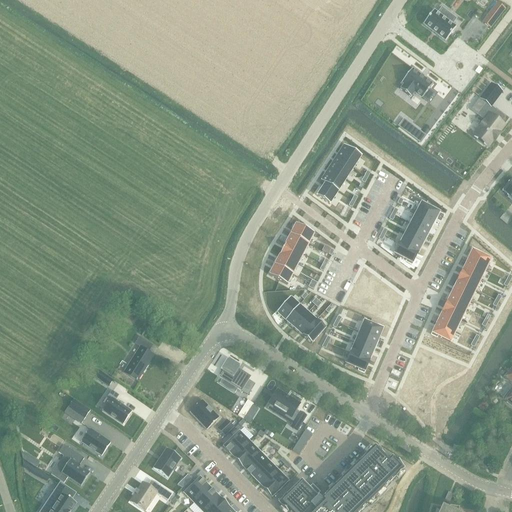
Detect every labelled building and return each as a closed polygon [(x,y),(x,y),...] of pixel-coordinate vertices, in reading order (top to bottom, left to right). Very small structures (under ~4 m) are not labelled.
[(496,3),(487,16),(495,22),(505,9),(496,3)] [(433,11),(423,25),(445,42),(456,28),(452,25),(456,19),(448,14),(444,19),(437,14),(433,11)] [(404,84),(400,88),(410,97),(414,92),(421,99),(421,98),(427,102),(434,94),(429,90),(432,85),(426,79),(420,74),(413,68),(401,82),(404,84)] [(485,121),(474,137),(487,147),(493,140),(494,141),(499,133),(498,132),(504,125),(500,123),(505,117),(491,107),(502,93),(491,84),(479,99),(486,104),(477,115),(485,121)] [(413,127),(408,134),(415,139),(420,132),(413,127)] [(349,137),(342,147),(358,158),(365,149),(349,137)] [(342,147),(335,156),(351,167),(358,158),(342,147)] [(335,156),(328,165),(344,177),(351,167),(335,156)] [(328,165),(321,176),(338,186),(344,177),(328,165)] [(511,179),(503,190),(511,198),(511,179)] [(422,204),(417,213),(434,223),(440,213),(422,204)] [(417,213),(411,224),(429,233),(434,223),(417,213)] [(411,224),(406,233),(423,243),(429,233),(411,224)] [(296,225),(290,235),(308,244),(314,234),(296,225)] [(406,233),(400,243),(417,253),(423,243),(406,233)] [(290,235),(285,245),(303,255),(308,244),(290,235)] [(400,243),(394,253),(412,263),(417,253),(400,243)] [(285,245),(280,255),(298,265),(303,255),(285,245)] [(472,251),(467,262),(485,271),(490,260),(478,254),(478,252),(473,250),(472,251)] [(280,255),(274,266),(292,275),(298,265),(280,255)] [(467,262),(462,272),(480,281),(485,271),(467,262)] [(274,266),(269,276),(287,285),(292,275),(274,266)] [(462,272),(457,282),(475,291),(480,281),(462,272)] [(457,282),(452,292),(470,301),(475,291),(457,282)] [(452,292),(447,303),(465,312),(470,301),(452,292)] [(287,299),(275,315),(284,322),(296,306),(287,299)] [(447,303),(442,313),(460,322),(465,312),(447,303)] [(296,306),(284,322),(293,329),(305,314),(296,306)] [(125,311),(122,316),(132,323),(135,318),(125,311)] [(442,313),(437,323),(455,332),(460,322),(442,313)] [(305,314),(293,329),(302,336),(314,321),(305,314)] [(314,321),(302,336),(310,344),(323,328),(314,321)] [(364,322),(359,334),(377,341),(382,330),(364,322)] [(432,334),(431,335),(437,338),(437,337),(450,343),(455,332),(437,323),(432,334)] [(359,334),(355,344),(373,352),(377,341),(359,334)] [(149,352),(153,345),(139,337),(135,344),(140,347),(124,373),(137,381),(153,355),(149,352)] [(355,344),(351,354),(369,361),(373,352),(355,344)] [(351,354),(346,365),(364,373),(369,361),(351,354)] [(223,372),(219,378),(222,380),(237,389),(241,391),(248,395),(255,385),(248,380),(250,377),(238,370),(239,367),(230,361),(226,362),(221,371),(223,372)] [(101,372),(96,378),(108,387),(112,380),(101,372)] [(110,399),(102,411),(123,425),(132,412),(115,401),(118,396),(112,391),(108,397),(110,399)] [(278,391),(270,404),(295,420),(291,425),(290,427),(297,432),(307,417),(300,412),(299,413),(295,411),(299,405),(278,391)] [(73,399),(68,407),(79,415),(76,421),(80,424),(90,410),(73,399)] [(202,401),(190,413),(206,430),(219,418),(202,401)] [(247,401),(237,416),(243,420),(252,404),(247,401)] [(226,420),(217,429),(225,437),(234,428),(226,420)] [(90,429),(81,443),(101,457),(110,444),(90,429)] [(239,431),(223,447),(233,457),(249,441),(239,431)] [(249,441),(233,457),(234,458),(233,458),(241,467),(242,466),(243,467),(259,451),(249,441)] [(63,457),(51,475),(64,484),(67,478),(81,487),(90,474),(83,469),(84,468),(80,466),(80,467),(79,467),(84,459),(63,445),(58,453),(63,457)] [(301,481),(278,503),(281,506),(280,506),(281,507),(285,511),(360,511),(366,507),(367,506),(373,500),(384,489),(394,479),(395,480),(395,479),(402,472),(403,472),(402,471),(403,470),(401,468),(402,468),(394,459),(393,460),(391,458),(388,462),(375,448),(373,449),(373,448),(372,449),(365,455),(365,456),(365,457),(359,463),(358,463),(357,464),(351,470),(348,474),(341,480),(340,481),(341,481),(334,487),(328,493),(321,501),(316,496),(319,493),(320,494),(320,493),(319,492),(313,486),(312,485),(311,485),(308,488),(301,481)] [(167,449),(153,469),(167,479),(181,459),(167,449)] [(259,451),(243,467),(252,477),(268,461),(259,451)] [(28,455),(22,459),(33,466),(36,467),(39,462),(28,455)] [(33,466),(22,459),(25,468),(29,471),(33,466)] [(268,461),(252,477),(262,487),(278,471),(268,461)] [(278,471),(262,487),(263,488),(262,488),(270,497),(271,496),(272,497),(288,481),(278,471)] [(188,475),(182,480),(187,485),(192,480),(188,475)] [(200,478),(183,493),(193,503),(210,488),(200,478)] [(143,484),(131,502),(144,511),(156,494),(167,502),(172,495),(151,481),(147,487),(143,484)] [(60,482),(40,511),(70,511),(76,504),(77,504),(71,500),(76,493),(60,482)] [(210,488),(193,503),(201,511),(204,511),(219,498),(210,488)] [(453,495),(451,494),(448,492),(445,500),(450,502),(453,495)] [(219,498),(204,511),(224,511),(229,507),(228,507),(229,506),(221,498),(220,498),(219,498)]
